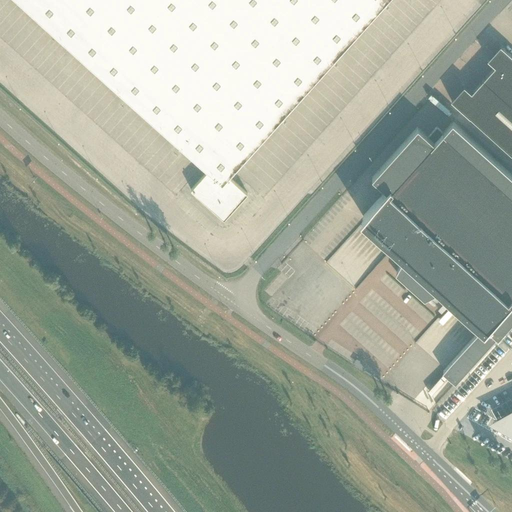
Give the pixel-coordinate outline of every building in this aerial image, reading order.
[(17,0),(208,170),(191,189),(224,219),(248,193),(229,176),(387,0),(17,0)] [(483,79),(511,105),(511,55),(501,45),(488,60),(495,66),(483,79)] [(451,100),(511,155),(511,105),(483,79),(471,92),(464,86),(451,100)] [(372,177),(386,190),(364,215),(363,216),(410,258),(406,262),(403,261),(397,273),(427,300),(438,293),(436,290),(440,286),(484,325),(444,370),(457,382),(511,320),(511,177),(451,122),(443,132),(437,126),(428,136),(418,126),(372,177)] [(511,413),(498,421),(511,429),(511,413)]
